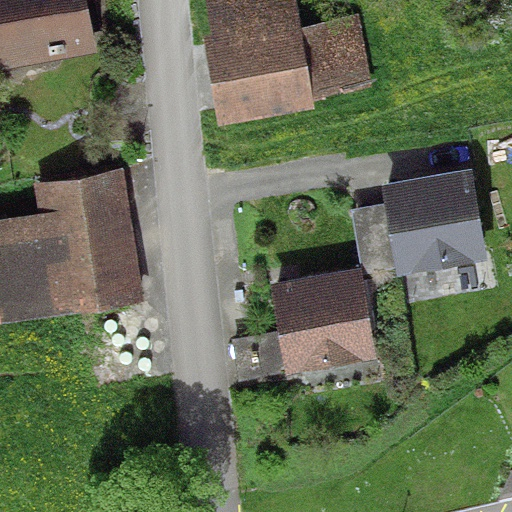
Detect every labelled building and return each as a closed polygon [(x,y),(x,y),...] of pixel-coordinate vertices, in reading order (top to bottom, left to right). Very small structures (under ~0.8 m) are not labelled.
[(0,0),(0,57),(90,42),(82,0),(0,0)] [(285,0),(210,0),(219,104),(294,97),(285,0)] [(458,170),(381,183),(394,261),(470,249),(458,170)] [(136,287),(118,172),(42,184),(46,213),(0,220),(0,273),(5,307),(136,287)] [(348,271),(269,285),(282,361),(361,348),(348,271)]
